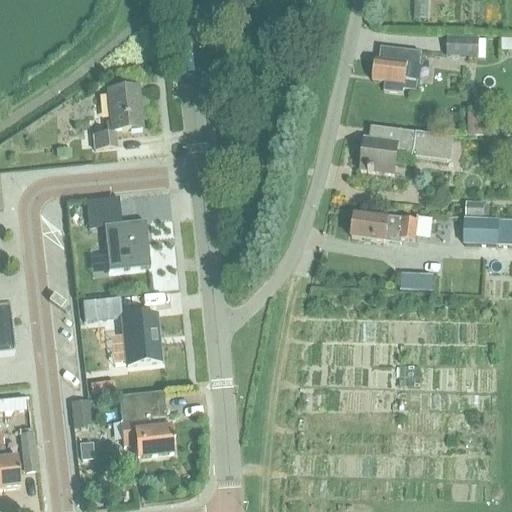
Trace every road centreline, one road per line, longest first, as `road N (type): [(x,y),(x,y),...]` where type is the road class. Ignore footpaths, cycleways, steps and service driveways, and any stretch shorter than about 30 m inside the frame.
road 1 (residential): [(60,511),(26,208),(47,187),(201,174)]
road 2 (residential): [(217,324),(275,291),(300,248),(356,0)]
road 3 (tertiary): [(230,511),(217,324)]
road 4 (tertiary): [(201,174),(182,0)]
road 5 (tertiary): [(217,324),(201,174)]
